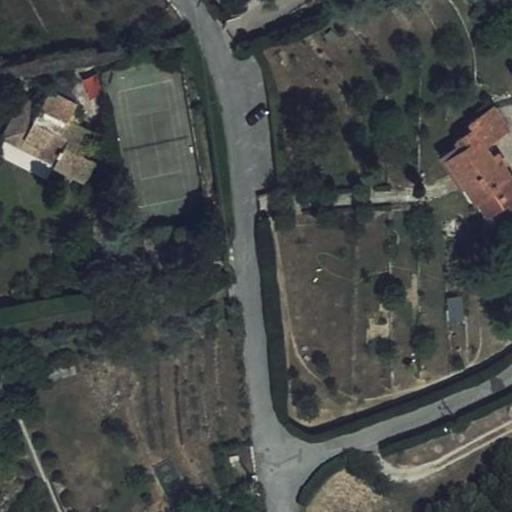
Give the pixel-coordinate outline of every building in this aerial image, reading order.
[(478,196),(487,212),(509,199),(499,184),(511,176),(511,169),(502,152),(487,158),(485,154),(481,145),(494,139),(507,131),(494,108),(470,122),(474,128),(460,137),(465,146),(447,157),(456,172),(473,200),(478,196)] [(45,128),(35,145),(63,160),(72,143),(45,128)] [(40,187),(19,176),(35,145),(17,136),(0,170),(0,176),(36,194),(40,187)] [(481,145),(485,154),(487,158),(502,152),(494,139),(481,145)] [(63,160),(35,145),(19,176),(40,187),(36,194),(34,199),(84,226),(95,203),(91,201),(88,186),(84,184),(89,173),(63,160)] [(511,176),(499,184),(509,199),(511,204),(511,176)]
